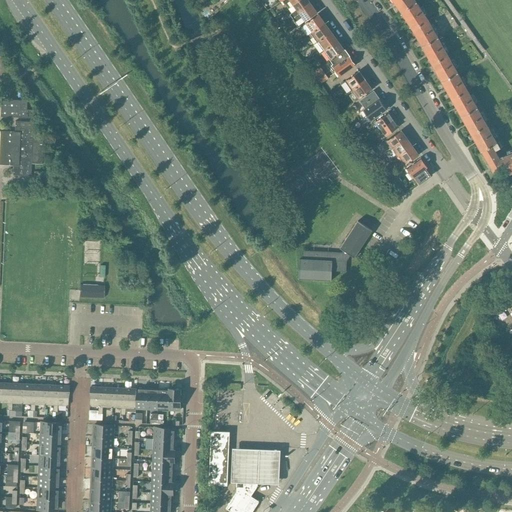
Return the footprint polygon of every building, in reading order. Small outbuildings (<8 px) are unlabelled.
[(297,9),(291,14),(293,18),(295,17),(312,5),(308,0),(300,0),(294,5),(297,9)] [(392,0),(401,13),(416,2),(416,1),(414,0),(392,0)] [(444,0),(482,53),(485,51),(448,0),(444,0)] [(401,13),(412,29),(427,19),(416,2),(401,13)] [(318,13),(312,5),(295,17),(297,21),(302,17),(306,21),(318,13)] [(305,24),(311,33),(325,23),(318,14),(305,24)] [(421,45),(437,36),(430,23),(427,19),(412,29),(413,30),(421,45)] [(311,33),(318,42),(331,32),(325,23),(311,33)] [(338,41),(331,32),(318,42),(324,51),(338,41)] [(447,54),(437,36),(421,45),(431,62),(447,54)] [(345,50),(338,41),(324,51),(331,60),(332,59),(345,50)] [(356,65),(348,55),(345,50),(332,59),(336,64),(330,68),(333,72),(336,70),(341,76),(356,65)] [(457,71),(447,54),(431,62),(441,80),(457,71)] [(320,67),(312,72),(320,84),(329,78),(320,67)] [(366,80),(360,71),(346,81),(352,90),(366,80)] [(466,88),(457,71),(441,80),(451,97),(466,88)] [(372,89),(366,80),(352,90),(359,99),(372,89)] [(476,106),(466,88),(451,97),(460,115),(476,106)] [(327,94),(334,103),(337,100),(331,91),(327,94)] [(378,97),(374,91),(361,101),(365,106),(378,97)] [(387,109),(378,98),(378,97),(365,106),(366,108),(361,112),(364,116),(367,114),(372,120),(387,109)] [(0,116),(33,118),(33,110),(26,109),(26,100),(1,99),(0,114),(0,116)] [(486,123),(476,106),(460,115),(470,132),(486,123)] [(394,120),(389,113),(376,122),(381,129),(394,120)] [(399,127),(394,120),(381,129),(386,136),(399,127)] [(31,163),(34,164),(41,164),(43,136),(33,136),(33,122),(15,121),(15,131),(0,130),(0,164),(13,165),(13,175),(31,176),(31,163)] [(496,141),(486,123),(470,132),(480,149),(496,141)] [(407,138),(402,131),(388,140),(393,148),(407,138)] [(412,146),(407,138),(393,148),(399,155),(412,146)] [(507,166),(502,157),(499,158),(495,151),(500,148),(496,141),(480,149),(481,152),(482,151),(494,173),(507,166)] [(419,155),(412,146),(399,155),(405,165),(419,155)] [(511,152),(502,157),(507,166),(510,173),(511,172),(511,152)] [(428,168),(421,158),(407,167),(419,184),(432,175),(428,168)] [(342,252),(303,250),(303,259),(300,258),(299,279),(331,280),(332,271),(346,271),(346,261),(350,255),(355,257),(373,230),(358,221),(340,248),(343,250),(342,252)] [(104,286),(95,285),(80,285),(79,297),(104,298),(104,286)] [(0,402),(8,403),(7,406),(12,406),(12,403),(10,403),(11,383),(0,382),(0,402)] [(12,403),(21,404),(22,383),(20,383),(11,383),(10,403),(12,403)] [(33,384),(22,383),(21,404),(30,404),(30,407),(35,408),(35,404),(33,404),(33,384)] [(35,404),(44,405),(45,384),(33,384),(33,404),(35,404)] [(52,385),(45,384),(44,405),(45,405),(53,405),(53,408),(57,409),(57,405),(55,405),(56,385),(52,385)] [(57,405),(61,405),(68,406),(69,385),(65,385),(56,385),(55,405),(57,405)] [(100,387),(91,386),(90,386),(90,407),(98,407),(98,410),(103,410),(103,407),(101,407),(102,387),(100,387)] [(102,387),(101,407),(103,407),(112,408),(113,387),(102,387)] [(124,388),(113,387),(112,408),(121,408),(121,411),(125,411),(125,408),(123,408),(124,388)] [(136,409),(136,408),(137,389),(137,388),(124,388),(123,408),(125,408),(136,409)] [(137,389),(136,408),(147,408),(148,389),(137,389)] [(148,389),(147,408),(158,409),(158,390),(155,389),(148,389)] [(169,389),(169,390),(161,390),(158,390),(158,409),(168,409),(169,389)] [(180,410),(181,393),(181,389),(179,389),(169,389),(168,409),(180,410)] [(12,410),(11,416),(21,416),(22,407),(12,407),(12,410)] [(89,410),(89,419),(100,420),(100,413),(98,413),(98,411),(89,410)] [(41,433),(60,434),(60,433),(60,423),(41,422),(41,433)] [(114,425),(94,424),(94,436),(113,436),(114,425)] [(174,428),(155,427),(155,439),(174,439),(174,428)] [(227,485),(229,432),(215,432),(211,431),(209,484),(227,485)] [(60,434),(41,433),(40,444),(59,445),(60,436),(60,434)] [(113,436),(94,436),(93,446),(113,447),(113,436)] [(175,450),(174,450),(174,441),(174,439),(155,439),(154,449),(175,450)] [(59,445),(40,444),(40,455),(59,456),(59,454),(59,445)] [(113,447),(93,446),(93,456),(93,457),(112,458),(113,447)] [(237,448),(234,448),(232,482),(235,482),(267,484),(280,484),(281,450),(268,449),(237,448)] [(154,460),(175,461),(175,459),(175,450),(154,449),(154,460)] [(59,456),(40,455),(39,466),(58,466),(59,456)] [(112,458),(93,457),(92,468),(112,469),(112,458)] [(173,462),(175,462),(175,461),(154,460),(153,471),(173,472),(173,462)] [(58,466),(39,466),(39,476),(58,477),(58,466)] [(112,469),(92,468),(92,479),(111,480),(112,469)] [(174,482),(172,482),(173,472),(153,471),(153,482),(174,483),(174,482)] [(58,477),(39,476),(38,487),(58,488),(58,479),(58,477)] [(111,480),(92,479),(91,490),(111,491),(111,480)] [(232,511),(239,511),(251,496),(257,487),(257,481),(237,480),(236,492),(226,508),(232,511)] [(152,493),(173,494),(174,483),(153,482),(152,493)] [(58,488),(38,487),(38,498),(57,499),(57,497),(58,488)] [(111,491),(91,490),(91,501),(110,501),(111,491)] [(172,494),(173,494),(152,493),(152,504),(171,504),(171,501),(172,494)] [(251,511),(259,502),(255,499),(251,496),(239,511),(251,511)] [(57,499),(38,498),(37,510),(57,510),(57,499)] [(90,511),(92,511),(109,511),(110,501),(91,501),(90,511)]
